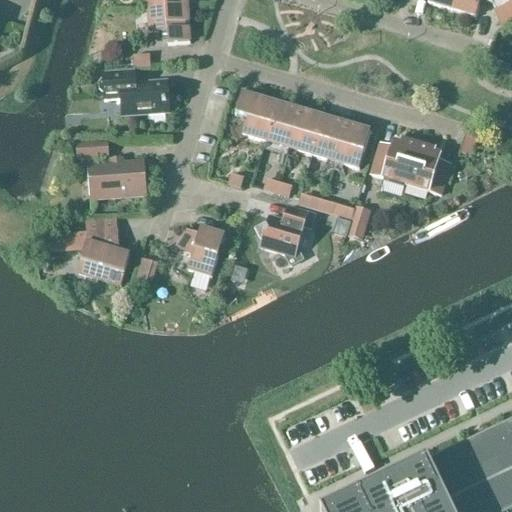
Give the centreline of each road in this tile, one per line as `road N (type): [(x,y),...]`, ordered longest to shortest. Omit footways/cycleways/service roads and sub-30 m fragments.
road 1 (unclassified): [(450,131),(209,68)]
road 2 (residential): [(468,49),(305,0)]
road 3 (residential): [(165,228),(209,68)]
